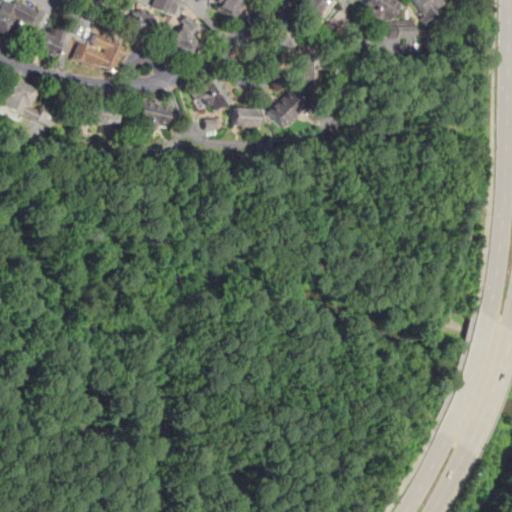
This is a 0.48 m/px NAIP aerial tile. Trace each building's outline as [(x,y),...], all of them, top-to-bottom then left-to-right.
[(34,12),(7,0),(2,0),(0,4),(0,33),(3,35),(10,18),(27,26),(34,12)] [(181,7),(168,0),(150,0),(147,6),(174,20),(181,7)] [(219,0),(214,8),(231,19),(244,0),(219,0)] [(310,20),(330,0),(301,0),(296,6),(310,20)] [(387,23),(397,1),(394,0),(365,0),(361,10),(387,23)] [(426,19),(443,2),(441,0),(409,0),(408,1),(426,19)] [(120,37),(149,37),(149,14),(120,14),(120,37)] [(184,18),(166,42),(182,54),(200,30),(184,18)] [(316,35),(325,41),(334,28),(325,22),(316,35)] [(269,27),(273,48),(291,44),(286,23),(269,27)] [(411,37),(411,23),(387,23),(387,37),(411,37)] [(63,32),(53,27),(49,36),(35,29),(26,47),(51,59),(63,32)] [(120,46),(91,37),(88,46),(76,42),(70,59),(111,72),(120,46)] [(187,91),(198,108),(207,102),(212,110),(229,100),(213,75),(187,91)] [(38,106),(36,110),(25,106),(32,88),(8,79),(0,99),(0,110),(46,128),(53,111),(38,106)] [(280,128),(302,107),(286,91),(264,112),(280,128)] [(167,107),(139,101),(134,124),(162,130),(167,107)] [(78,123),(113,123),(113,105),(78,105),(78,123)] [(229,127),(254,127),(254,108),(229,108),(229,127)]
